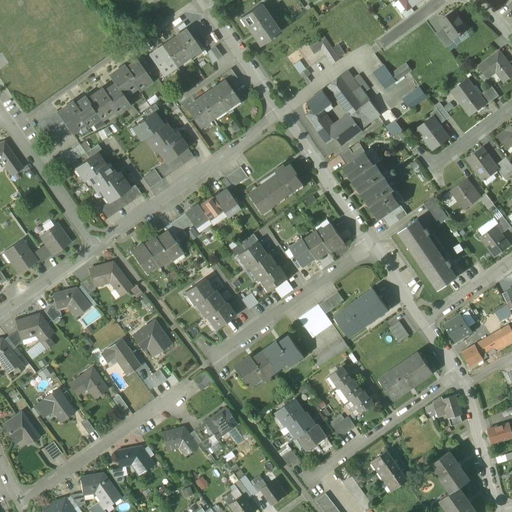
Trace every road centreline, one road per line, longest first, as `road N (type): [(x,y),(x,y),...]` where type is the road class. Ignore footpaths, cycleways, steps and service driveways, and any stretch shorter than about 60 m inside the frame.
road 1 (residential): [(12,125),(205,1)]
road 2 (residential): [(280,114),(98,245)]
road 3 (residential): [(14,504),(180,389)]
road 4 (residential): [(371,244),(213,357)]
road 5 (residential): [(457,374),(310,478)]
road 6 (residential): [(371,244),(280,114)]
road 7 (residential): [(12,125),(98,245)]
road 8 (residential): [(497,511),(476,415),(457,374)]
road 9 (residential): [(280,114),(205,1)]
